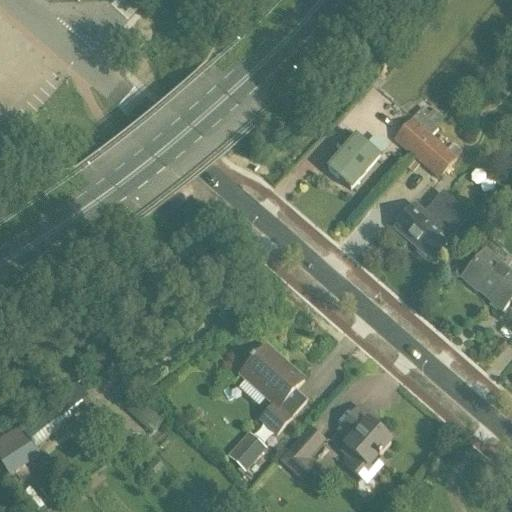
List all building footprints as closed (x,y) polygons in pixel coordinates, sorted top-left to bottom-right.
[(417,162),(443,132),(437,127),(440,123),(433,117),(430,121),(420,113),(394,142),(417,162)] [(443,132),(417,162),(439,182),(458,161),(456,159),(463,151),(443,132)] [(352,192),(381,159),(357,139),(328,172),(352,192)] [(433,263),(452,241),(414,209),(396,231),(433,263)] [(511,276),(486,254),(464,279),(503,313),(510,305),(511,307),(511,276)] [(286,372),(264,352),(241,377),(274,407),(259,423),(276,439),(292,422),(280,411),(305,383),(289,369),(286,372)] [(367,489),(387,466),(379,458),(391,445),(368,425),(372,421),(361,410),(340,433),(351,443),(340,455),(348,462),(344,467),(367,489)] [(301,483),(316,468),(309,462),(326,443),(310,428),(280,464),(301,483)] [(237,453),(244,463),(267,444),(260,435),(237,453)] [(270,445),(243,464),(252,476),(279,457),(270,445)]
